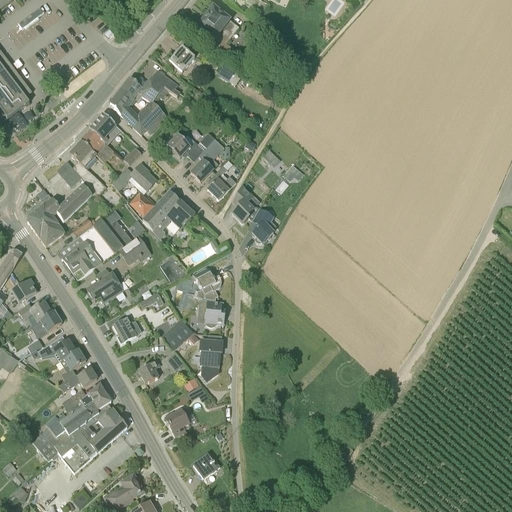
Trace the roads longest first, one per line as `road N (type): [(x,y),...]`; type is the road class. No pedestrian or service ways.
road 1 (residential): [(94,101),(161,163),(234,249),(242,511)]
road 2 (unclassified): [(511,170),(472,256),(403,369),(292,511)]
road 3 (secondary): [(191,511),(74,311),(1,209)]
road 4 (secondary): [(94,101),(182,0)]
